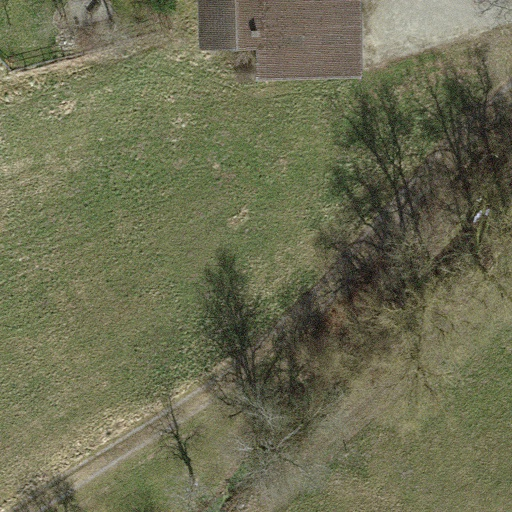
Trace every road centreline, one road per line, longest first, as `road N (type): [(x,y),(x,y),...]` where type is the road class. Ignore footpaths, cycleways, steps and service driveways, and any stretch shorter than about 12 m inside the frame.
road 1 (track): [(30,511),(246,370),(511,99)]
road 2 (track): [(511,280),(337,433),(264,511)]
